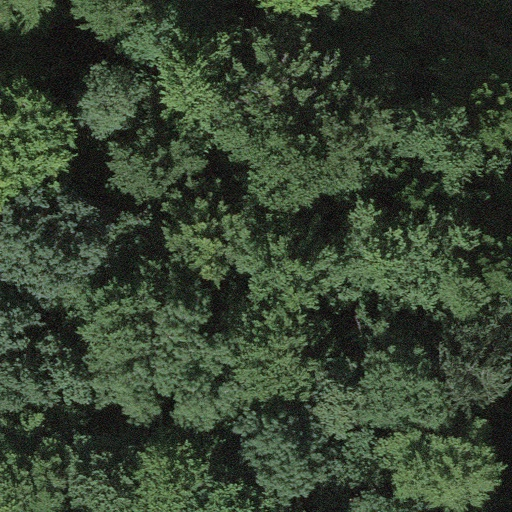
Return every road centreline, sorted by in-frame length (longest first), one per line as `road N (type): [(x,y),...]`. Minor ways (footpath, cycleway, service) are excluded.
road 1 (track): [(0,305),(207,334),(0,186)]
road 2 (track): [(207,334),(390,484),(438,511)]
